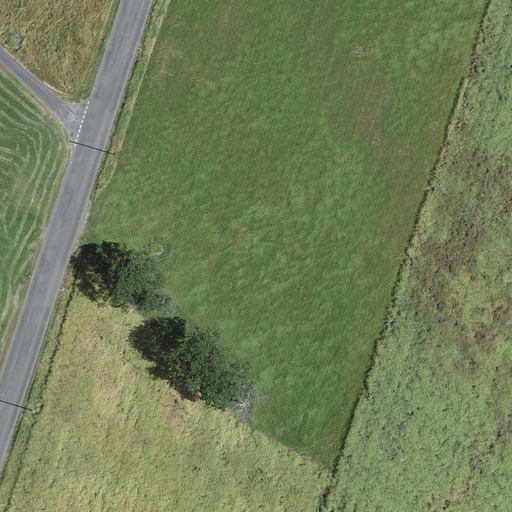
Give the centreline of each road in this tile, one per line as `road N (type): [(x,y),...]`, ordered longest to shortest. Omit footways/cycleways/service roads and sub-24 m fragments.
road 1 (tertiary): [(142,0),(0,437)]
road 2 (track): [(91,155),(0,67)]
